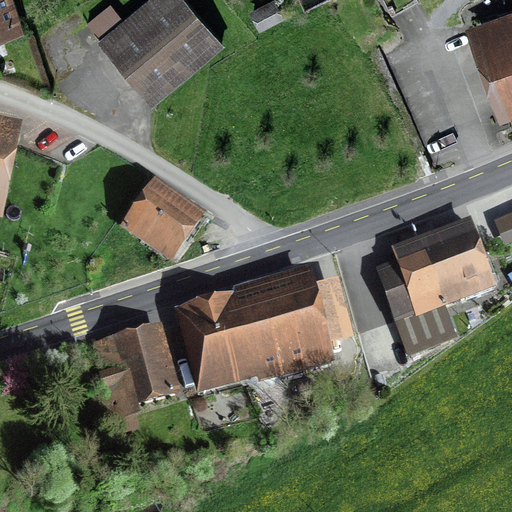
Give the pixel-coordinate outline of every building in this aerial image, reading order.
[(9,0),(0,0),(0,44),(21,39),(9,0)] [(220,50),(179,0),(152,0),(98,44),(150,107),(220,50)] [(273,1),(254,12),(264,29),(283,18),(273,1)] [(511,29),(478,42),(500,100),(511,94),(511,29)] [(21,130),(0,126),(0,228),(21,130)] [(204,226),(154,189),(121,234),(171,270),(204,226)] [(496,293),(472,225),(391,253),(397,268),(377,275),(406,358),(453,342),(442,312),(496,293)] [(172,323),(195,402),(332,362),(309,283),(172,323)] [(157,331),(90,352),(112,423),(179,403),(157,331)]
